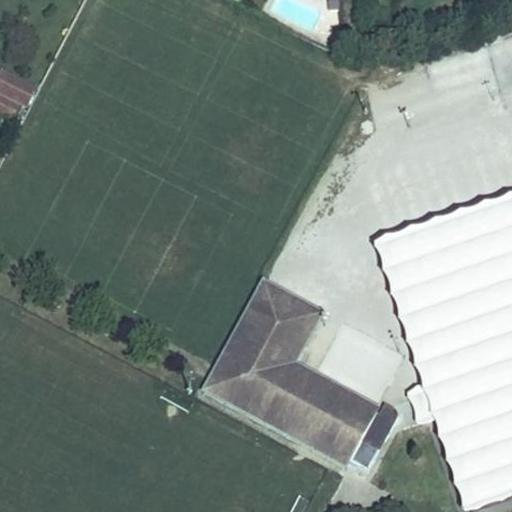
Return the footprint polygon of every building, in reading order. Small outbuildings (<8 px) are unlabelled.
[(333,12),(341,12),(340,0),(338,0),(332,0),(333,12)] [(40,91),(4,73),(0,81),(0,95),(22,107),(29,111),(40,91)] [(0,113),(14,121),(22,107),(0,95),(0,113)] [(393,286),(458,511),(472,511),(511,500),(511,286),(459,302),(448,262),(430,267),(434,279),(425,282),(421,268),(405,273),(407,281),(393,286)] [(270,288),(258,310),(274,318),(276,316),(278,314),(279,313),(283,311),(287,311),(289,311),(292,311),(294,312),(296,313),(298,314),(300,316),(302,319),(303,322),(303,325),(303,328),(303,330),(302,333),(318,341),(329,319),(270,288)] [(347,463),(351,465),(365,439),(383,449),(401,414),(392,409),(386,419),(301,374),(318,341),(302,333),(303,330),(303,328),(303,325),(303,322),(302,319),(300,316),(298,314),(296,313),(294,312),(292,311),(289,311),(287,311),(283,311),(279,313),(278,314),(276,316),(274,318),(258,310),(224,375),(228,403),(235,395),(259,407),(255,414),(347,463)] [(228,403),(224,375),(212,397),(253,419),(345,467),(347,463),(255,414),(259,407),(235,395),(228,403)]
